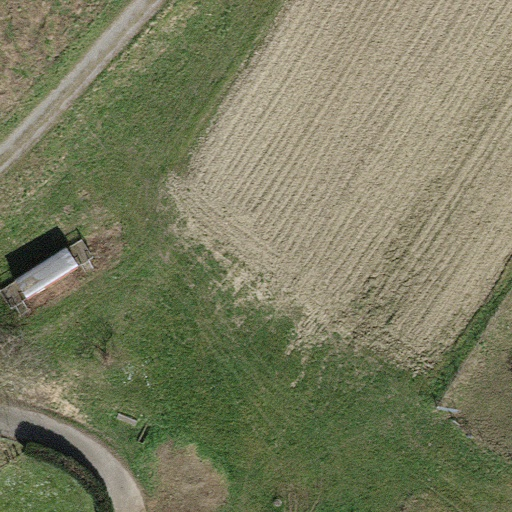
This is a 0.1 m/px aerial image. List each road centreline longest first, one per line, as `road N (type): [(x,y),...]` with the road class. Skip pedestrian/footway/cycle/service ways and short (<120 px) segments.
road 1 (track): [(0,161),(152,0)]
road 2 (track): [(131,511),(111,466),(84,444),(0,418)]
